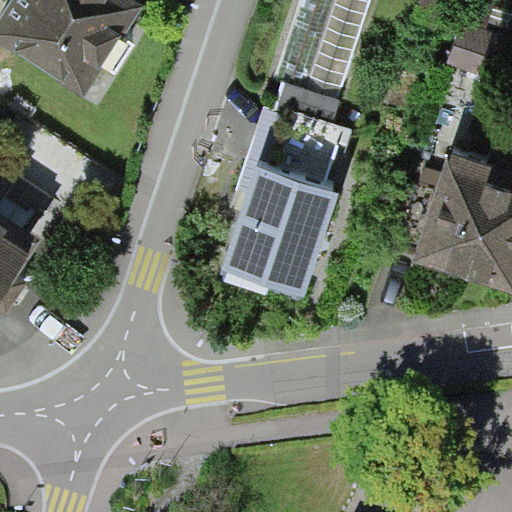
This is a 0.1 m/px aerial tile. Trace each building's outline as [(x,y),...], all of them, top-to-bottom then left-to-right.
[(0,0),(0,21),(79,74),(127,0),(0,0)] [(354,95),(372,0),(300,0),(284,80),(354,95)] [(494,78),(507,33),(488,27),(496,2),(490,0),(469,0),(449,64),(494,78)] [(218,265),(301,292),(358,122),(276,94),(218,265)] [(511,267),(511,160),(450,143),(421,241),(511,267)] [(0,294),(17,266),(0,255),(0,294)]
